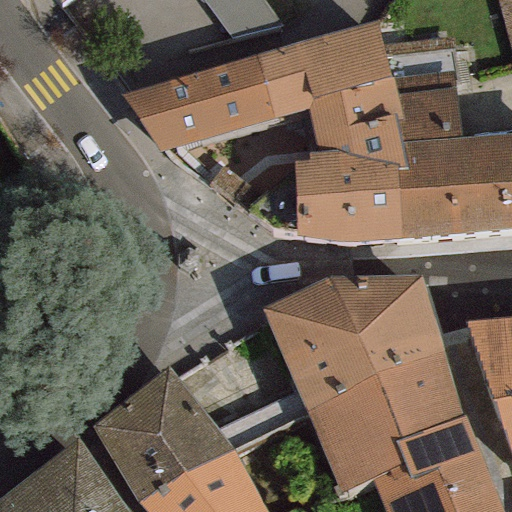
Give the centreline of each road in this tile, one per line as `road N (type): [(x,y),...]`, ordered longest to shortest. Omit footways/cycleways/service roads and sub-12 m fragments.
road 1 (tertiary): [(222,284),(47,87),(0,20)]
road 2 (tertiary): [(222,284),(0,473)]
road 3 (residential): [(424,263),(511,510)]
road 4 (residential): [(424,263),(333,266),(222,284)]
